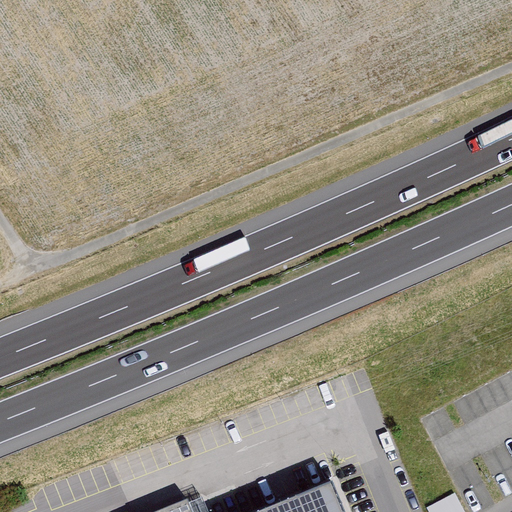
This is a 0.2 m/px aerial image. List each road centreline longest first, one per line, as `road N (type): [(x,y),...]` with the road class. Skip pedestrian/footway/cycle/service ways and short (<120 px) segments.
road 1 (track): [(0,224),(28,269),(511,64)]
road 2 (motorway): [(511,138),(0,357)]
road 3 (motorway): [(0,422),(511,206)]
